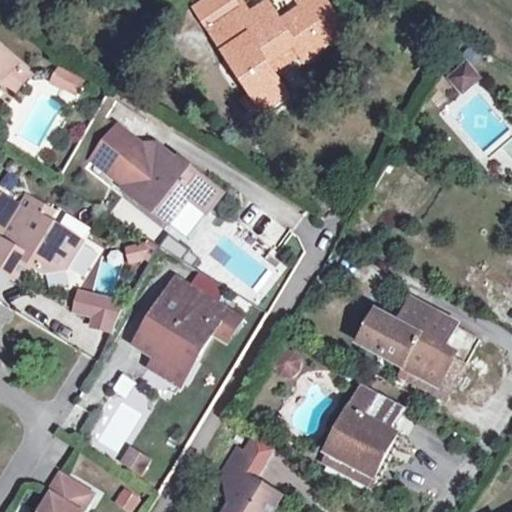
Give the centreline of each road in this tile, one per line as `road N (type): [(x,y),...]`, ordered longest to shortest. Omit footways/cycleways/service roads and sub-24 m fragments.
road 1 (residential): [(157,511),(322,241)]
road 2 (residential): [(0,499),(82,359)]
